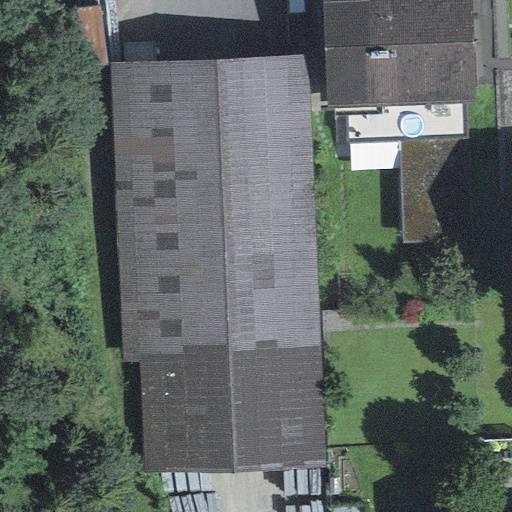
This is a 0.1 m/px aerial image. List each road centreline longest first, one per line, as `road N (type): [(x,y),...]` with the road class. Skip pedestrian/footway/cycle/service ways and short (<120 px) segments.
road 1 (track): [(129,511),(67,400),(57,235)]
road 2 (track): [(58,0),(57,235)]
